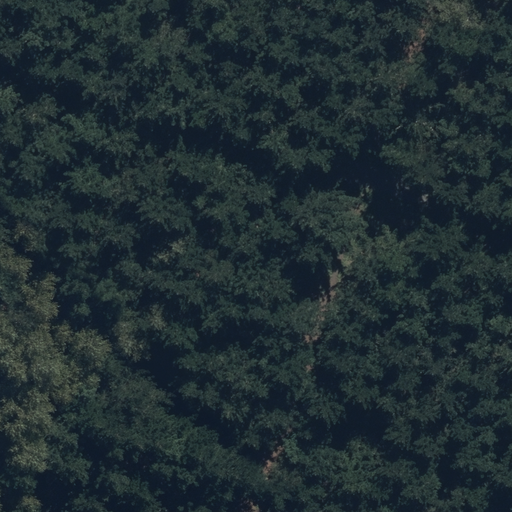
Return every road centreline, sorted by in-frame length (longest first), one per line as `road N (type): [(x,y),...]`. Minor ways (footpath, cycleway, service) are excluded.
road 1 (track): [(254,511),(430,0)]
road 2 (track): [(0,61),(511,229)]
